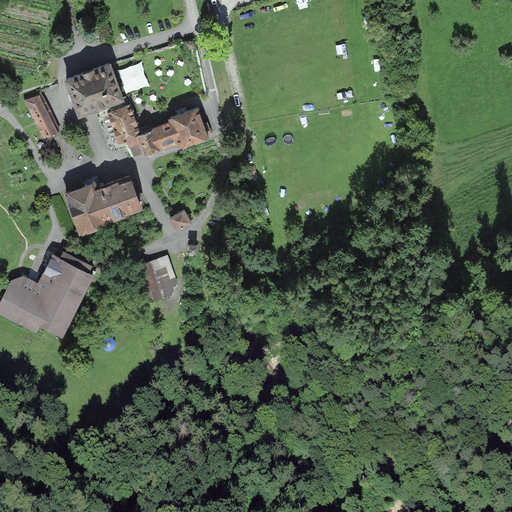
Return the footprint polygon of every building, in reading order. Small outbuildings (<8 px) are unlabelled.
[(127,93),(150,84),(141,62),(118,71),(127,93)] [(211,138),(200,110),(142,132),(128,99),(125,100),(111,65),(66,83),(79,117),(96,111),(113,155),(145,142),(150,155),(181,143),(183,149),(211,138)] [(40,143),(61,133),(42,93),(21,102),(40,143)] [(42,142),(51,163),(64,158),(62,140),(59,134),(42,142)] [(67,192),(82,232),(110,221),(109,219),(124,213),(125,216),(128,217),(132,216),(133,213),(132,211),(142,207),(130,176),(97,188),(95,182),(67,192)] [(186,211),(171,219),(179,233),(194,225),(186,211)] [(68,338),(97,276),(55,254),(39,284),(31,279),(23,275),(13,280),(0,308),(3,316),(39,333),(42,327),(68,338)] [(162,258),(137,266),(148,298),(173,290),(162,258)]
